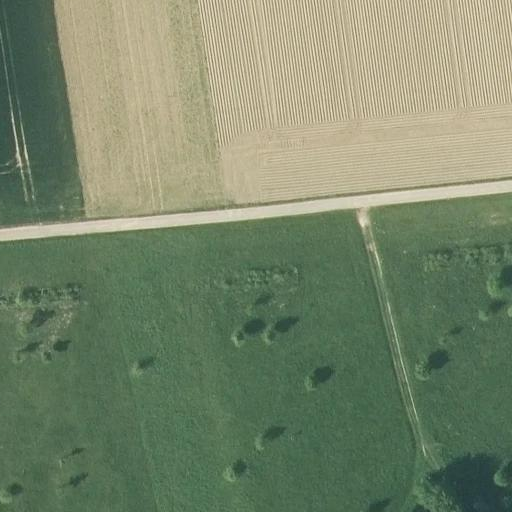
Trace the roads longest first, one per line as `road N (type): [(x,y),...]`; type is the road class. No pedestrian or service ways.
road 1 (unclassified): [(0,236),(511,188)]
road 2 (track): [(458,511),(421,466),(360,204)]
